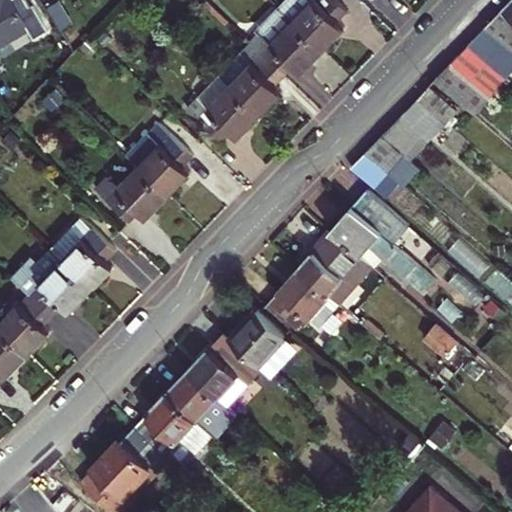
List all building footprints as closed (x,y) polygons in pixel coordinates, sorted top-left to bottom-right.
[(0,0),(0,45),(29,28),(35,38),(48,30),(33,5),(30,7),(25,0),(0,0)] [(229,20),(208,0),(206,3),(226,23),(229,20)] [(212,0),(208,0),(229,20),(231,18),(212,0)] [(349,10),(338,0),(289,0),(280,8),(324,49),(339,34),(345,28),(339,20),(349,10)] [(511,0),(509,0),(503,7),(511,14),(511,0)] [(511,14),(503,7),(486,25),(511,47),(511,14)] [(285,75),(295,65),(302,72),(309,65),(324,49),(280,8),(251,42),(285,75)] [(507,76),(511,70),(511,47),(486,25),(469,43),(507,76)] [(81,48),(90,56),(100,45),(91,37),(81,48)] [(274,101),(283,92),(276,85),(285,75),(251,42),(219,74),(261,115),(274,101)] [(491,95),(507,76),(469,43),(452,62),(491,95)] [(435,80),(475,114),(491,95),(452,62),(435,80)] [(188,107),(222,140),(232,130),(240,137),(249,127),(261,115),(219,74),(188,107)] [(447,122),(458,111),(429,86),(418,98),(447,122)] [(429,140),(447,122),(418,98),(401,116),(427,139),(429,140)] [(411,158),(427,139),(401,116),(384,135),(405,153),(411,158)] [(150,132),(161,142),(171,132),(160,122),(150,132)] [(3,139),(12,147),(21,138),(12,130),(3,139)] [(128,155),(139,165),(169,195),(184,181),(192,172),(185,165),(195,155),(171,132),(161,142),(150,132),(128,155)] [(367,153),(389,172),(405,153),(384,135),(367,153)] [(367,153),(353,168),(375,187),(389,172),(367,153)] [(96,188),(130,221),(140,210),(148,218),(157,207),(169,195),(139,165),(117,187),(106,176),(96,188)] [(394,243),(410,224),(369,189),(353,207),(394,243)] [(382,256),(425,294),(437,280),(394,243),(353,207),(342,220),(333,230),(361,255),(370,246),(382,256)] [(107,260),(117,250),(82,216),(72,226),(83,237),(62,259),(92,289),(106,274),(114,267),(107,260)] [(50,248),(62,259),(83,237),(72,226),(50,248)] [(341,302),(342,303),(374,266),(361,255),(333,230),(315,250),(300,267),(330,293),(341,302)] [(361,255),(374,266),(382,256),(370,246),(361,255)] [(33,254),(13,275),(31,292),(54,315),(63,305),(71,311),(80,302),(92,289),(62,259),(50,248),(39,260),(33,254)] [(280,289),(267,305),(296,331),(309,316),(330,293),(300,267),(288,281),(292,285),(285,293),(280,289)] [(292,285),(288,281),(284,284),(280,289),(285,293),(292,285)] [(44,325),(54,315),(31,292),(0,323),(0,325),(29,354),(42,341),(51,332),(44,325)] [(309,316),(320,326),(341,302),(330,293),(309,316)] [(240,321),(228,334),(231,337),(259,308),(246,297),(244,300),(252,308),(240,321)] [(264,368),(266,369),(293,340),(262,310),(259,308),(231,337),(264,368)] [(365,323),(381,337),(385,332),(369,319),(365,323)] [(425,336),(447,355),(459,341),(437,322),(425,336)] [(0,369),(1,369),(8,376),(15,369),(29,354),(0,325),(0,369)] [(253,379),(264,368),(231,337),(228,334),(225,331),(214,342),(253,379)] [(266,369),(273,376),(300,347),(293,340),(266,369)] [(240,375),(249,384),(253,379),(214,342),(198,360),(202,364),(194,373),(219,398),(240,375)] [(194,373),(202,364),(198,360),(193,364),(189,369),(194,373)] [(180,378),(185,383),(194,373),(189,369),(184,374),(180,378)] [(215,434),(217,436),(237,414),(228,406),(219,398),(194,373),(185,383),(180,378),(168,391),(199,419),(215,434)] [(219,398),(228,406),(249,384),(240,375),(219,398)] [(187,463),(193,458),(197,453),(181,439),(199,419),(168,391),(152,408),(141,420),(163,440),(175,453),(187,463)] [(181,439),(197,453),(215,434),(199,419),(181,439)] [(158,446),(163,440),(141,420),(136,425),(158,446)] [(120,511),(175,453),(163,440),(158,446),(136,425),(113,449),(109,454),(83,482),(114,511),(120,511)] [(431,439),(445,451),(454,441),(440,428),(431,439)] [(400,446),(410,455),(420,444),(410,434),(400,446)] [(204,479),(209,473),(193,458),(187,463),(204,479)] [(464,511),(433,485),(408,511),(464,511)] [(367,511),(379,497),(368,488),(356,502),(367,511)] [(356,502),(343,511),(366,511),(367,511),(356,502)]
